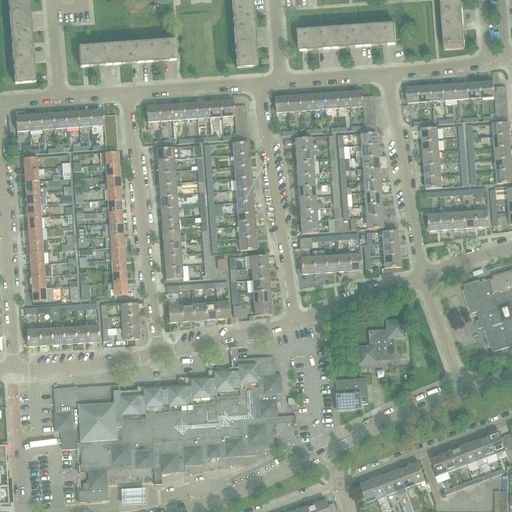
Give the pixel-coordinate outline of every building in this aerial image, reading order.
[(441,3),(442,19),(463,17),(462,1),(441,3)] [(8,5),(9,20),(30,19),(28,3),(8,5)] [(231,4),(232,20),(253,19),(252,3),(231,4)] [(442,19),(443,35),(464,33),(463,17),(442,19)] [(9,20),(10,36),(31,35),(30,19),(9,20)] [(232,20),(233,36),(254,35),(253,19),(232,20)] [(395,25),(378,26),(379,47),(396,45),(395,25)] [(378,26),(362,27),(364,48),(379,47),(378,26)] [(362,27),(346,28),(348,49),(364,48),(362,27)] [(346,28),(330,29),(332,50),(348,49),(346,28)] [(330,29),(315,30),(316,51),(332,50),(330,29)] [(300,52),(316,51),(315,30),(298,31),(300,52)] [(465,49),(464,33),(443,35),(445,51),(465,49)] [(10,36),(11,52),(32,50),(31,35),(10,36)] [(233,36),(234,52),(255,51),(254,35),(233,36)] [(175,40),(159,41),(160,62),(176,61),(175,40)] [(159,41),(143,43),(144,63),(160,62),(159,41)] [(143,43),(127,44),(128,64),(144,63),(143,43)] [(127,44),(111,45),(112,65),(128,64),(127,44)] [(111,45),(95,46),(96,66),(112,65),(111,45)] [(80,68),(96,66),(95,46),(78,47),(80,68)] [(11,52),(13,68),(33,66),(32,50),(11,52)] [(256,67),(255,51),(234,52),(236,69),(256,67)] [(35,83),(33,66),(13,68),(14,84),(35,83)] [(493,83),(481,84),(482,99),(494,98),(494,94),(494,88),(493,83)] [(481,84),(468,85),(469,100),(482,99),(481,84)] [(456,85),(444,86),(445,102),(457,101),(456,85)] [(468,85),(456,85),(457,101),(469,100),(468,85)] [(444,86),(432,87),(433,103),(445,102),(444,86)] [(432,87),(419,88),(420,103),(433,103),(432,87)] [(408,104),(420,103),(419,88),(406,89),(408,104)] [(361,92),(348,93),(349,108),(362,108),(362,104),(361,98),(361,92)] [(348,93),(336,94),(337,109),(349,108),(348,93)] [(336,94),(324,95),(325,110),(337,109),(336,94)] [(324,95),(311,96),(312,111),(325,110),(324,95)] [(311,96),(299,97),(300,112),(312,111),(311,96)] [(299,97),(287,98),(288,113),(300,112),(299,97)] [(275,114),(288,113),(287,98),(274,98),(275,114)] [(233,101),(220,102),(221,117),(234,116),(234,113),(234,107),(233,101)] [(220,102),(208,103),(209,118),(221,117),(220,102)] [(208,103),(196,104),(197,119),(209,118),(208,103)] [(196,104),(183,105),(184,120),(197,119),(196,104)] [(171,105),(159,106),(160,121),(172,121),(171,105)] [(183,105),(171,105),(172,121),(184,120),(183,105)] [(147,122),(160,121),(159,106),(146,107),(147,116),(147,120),(147,122)] [(103,111),(90,112),(91,127),(104,126),(103,122),(103,117),(103,111)] [(77,112),(65,113),(66,129),(78,128),(77,112)] [(90,112),(77,112),(78,128),(91,127),(90,112)] [(65,113),(53,114),(54,129),(66,129),(65,113)] [(53,114),(40,115),(42,130),(54,129),(53,114)] [(40,115),(28,116),(29,131),(42,130),(40,115)] [(16,132),(29,131),(28,116),(15,117),(16,132)] [(493,125),(494,137),(509,136),(508,124),(493,125)] [(472,126),(467,127),(468,139),(473,139),(477,138),(477,132),(473,133),(472,126)] [(421,130),(422,142),(438,141),(437,129),(421,130)] [(360,135),(360,147),(377,145),(376,134),(360,135)] [(494,137),(494,149),(510,148),(509,136),(494,137)] [(295,140),(295,151),(312,150),(317,150),(317,144),(312,145),(311,139),(295,140)] [(422,142),(423,154),(439,153),(438,141),(422,142)] [(232,144),(233,156),(249,155),(248,143),(232,144)] [(355,159),(361,159),(378,158),(377,145),(360,147),(361,152),(356,152),(355,153),(355,159)] [(200,146),(192,147),(193,159),(196,159),(201,159),(200,146)] [(158,162),(174,161),(179,160),(178,148),(173,148),(157,149),(158,162)] [(494,149),(495,161),(511,160),(510,148),(494,149)] [(295,151),(296,163),(313,162),(312,150),(295,151)] [(101,166),(105,165),(119,164),(118,152),(100,153),(101,166)] [(423,154),(424,166),(440,164),(439,153),(423,154)] [(233,156),(234,168),(250,166),(249,155),(233,156)] [(23,159),(24,171),(38,170),(37,158),(23,159)] [(362,164),(362,170),(379,169),(378,158),(361,159),(355,159),(356,164),(362,164)] [(495,161),(496,172),(511,171),(511,160),(495,161)] [(158,162),(158,174),(175,172),(174,161),(158,162)] [(297,175),(314,174),(318,173),(317,162),(313,162),(296,163),(297,175)] [(105,165),(106,177),(119,176),(119,164),(105,165)] [(424,166),(425,177),(441,176),(440,164),(424,166)] [(234,168),(235,179),(251,178),(250,166),(234,168)] [(70,168),(62,168),(59,169),(59,171),(62,170),(63,178),(70,177),(70,168)] [(362,176),(363,182),(380,181),(379,169),(362,170),(356,171),(357,176),(362,176)] [(24,171),(25,183),(38,182),(38,176),(43,176),(43,170),(38,170),(24,171)] [(511,183),(511,174),(511,171),(496,172),(497,185),(511,183)] [(158,174),(159,186),(176,185),(175,172),(158,174)] [(297,175),(298,187),(314,186),(314,174),(297,175)] [(100,190),(107,190),(120,189),(119,176),(106,177),(107,185),(100,185),(100,190)] [(442,188),(441,176),(425,177),(426,190),(442,188)] [(235,179),(236,191),(252,189),(251,178),(235,179)] [(363,182),(364,195),(381,193),(380,181),(363,182)] [(25,183),(26,195),(39,194),(42,194),(47,193),(46,188),(39,189),(38,182),(25,183)] [(159,186),(160,198),(177,197),(176,185),(159,186)] [(298,187),(299,199),(315,198),(314,186),(298,187)] [(107,190),(108,201),(121,201),(120,189),(107,190)] [(236,191),(237,202),(253,201),(252,189),(236,191)] [(82,191),(75,192),(75,203),(83,203),(82,191)] [(364,195),(365,206),(381,205),(381,193),(364,195)] [(42,194),(39,194),(26,195),(26,207),(40,206),(40,199),(43,199),(42,194)] [(160,198),(161,209),(177,208),(177,197),(160,198)] [(299,199),(300,211),(316,210),(315,198),(299,199)] [(102,214),(109,213),(122,213),(121,201),(108,201),(108,208),(101,208),(102,214)] [(237,202),(237,214),(253,212),(253,201),(237,202)] [(365,206),(365,218),(382,217),(381,205),(365,206)] [(26,207),(27,219),(41,218),(40,206),(26,207)] [(161,209),(162,221),(178,220),(177,208),(161,209)] [(300,211),(300,223),(317,222),(316,210),(300,211)] [(237,214),(238,225),(254,224),(253,212),(237,214)] [(488,212),(475,213),(477,229),(489,228),(488,212)] [(109,213),(109,225),(123,224),(122,213),(109,213)] [(475,213),(464,214),(465,229),(477,229),(475,213)] [(452,214),(440,215),(441,231),(453,230),(452,214)] [(464,214),(452,214),(453,230),(465,229),(464,214)] [(429,232),(441,231),(440,215),(428,216),(429,232)] [(383,229),(382,217),(365,218),(366,230),(383,229)] [(27,219),(28,230),(42,229),(41,218),(27,219)] [(162,221),(163,233),(179,232),(178,220),(162,221)] [(318,234),(317,222),(300,223),(301,235),(318,234)] [(102,238),(105,238),(123,236),(123,224),(109,225),(105,225),(105,232),(101,232),(102,238)] [(238,225),(239,236),(255,235),(254,224),(238,225)] [(28,230),(29,243),(42,242),(42,229),(28,230)] [(85,229),(77,230),(78,239),(85,239),(85,229)] [(163,233),(164,245),(180,244),(179,232),(163,233)] [(382,233),(383,245),(399,244),(398,232),(382,233)] [(239,236),(240,248),(240,251),(256,250),(255,235),(239,236)] [(106,243),(106,249),(111,249),(124,248),(123,236),(105,238),(106,243)] [(311,238),(299,239),(300,248),(300,249),(312,248),(312,243),(311,238)] [(85,239),(78,239),(78,249),(86,249),(85,239)] [(29,243),(29,248),(30,254),(43,253),(42,242),(29,243)] [(164,245),(164,248),(164,257),(181,256),(180,244),(164,245)] [(383,245),(383,248),(384,257),(400,256),(399,244),(383,245)] [(125,260),(124,248),(111,249),(112,261),(125,260)] [(30,254),(31,267),(44,266),(43,253),(30,254)] [(360,255),(348,256),(349,272),(362,271),(360,255)] [(164,257),(165,269),(182,268),(181,256),(164,257)] [(251,257),(252,269),(268,268),(267,256),(251,257)] [(348,256),(337,257),(338,273),(349,272),(348,256)] [(401,268),(400,256),(384,257),(385,269),(401,268)] [(337,257),(325,258),(326,273),(338,273),(337,257)] [(325,258),(313,259),(314,274),(326,273),(325,258)] [(302,275),(314,274),(313,259),(301,259),(302,269),(302,275)] [(112,261),(113,273),(126,272),(125,260),(112,261)] [(219,271),(226,271),(225,261),(218,262),(219,271)] [(31,278),(45,277),(51,277),(50,265),(44,266),(31,267),(31,278)] [(183,279),(182,268),(165,269),(166,280),(183,279)] [(252,269),(252,281),(269,280),(268,268),(252,269)] [(511,270),(492,277),(492,279),(480,283),(479,281),(463,286),(472,314),(477,313),(479,321),(476,322),(478,329),(483,328),(489,349),(491,348),(493,353),(511,346),(511,270)] [(113,273),(113,285),(127,284),(126,272),(113,273)] [(31,278),(32,290),(50,289),(46,289),(45,277),(31,278)] [(87,277),(80,278),(81,287),(88,286),(87,277)] [(252,281),(253,293),(270,292),(269,280),(252,281)] [(127,296),(127,284),(113,285),(106,285),(107,291),(114,290),(114,297),(127,296)] [(88,286),(81,287),(82,301),(89,301),(88,286)] [(180,286),(167,287),(167,295),(178,294),(178,291),(177,289),(180,289),(180,286)] [(77,287),(70,288),(70,294),(67,294),(67,300),(60,301),(60,304),(71,303),(71,302),(78,302),(77,287)] [(51,301),(50,289),(32,290),(33,302),(47,301),(51,301)] [(253,293),(254,305),(271,304),(270,292),(253,293)] [(228,303),(215,304),(217,320),(230,319),(228,303)] [(121,305),(122,317),(138,316),(137,304),(121,305)] [(215,304),(204,305),(204,321),(217,320),(215,304)] [(272,316),(271,304),(254,305),(255,317),(272,316)] [(192,305),(180,306),(181,323),(193,322),(192,305)] [(204,305),(192,305),(193,322),(204,321),(204,305)] [(169,323),(181,323),(180,306),(168,307),(169,310),(165,310),(165,317),(169,317),(169,323)] [(235,306),(233,306),(234,319),(241,318),(240,307),(238,307),(235,307),(235,306)] [(122,317),(118,318),(118,323),(122,323),(122,329),(139,328),(138,316),(122,317)] [(393,339),(405,339),(404,320),(386,321),(386,334),(375,334),(374,331),(368,331),(369,347),(357,347),(358,366),(377,365),(377,359),(388,358),(388,355),(394,354),(393,339)] [(87,327),(75,328),(76,344),(87,343),(87,327)] [(99,327),(87,327),(87,343),(100,343),(99,327)] [(75,328),(63,329),(64,345),(76,344),(75,328)] [(140,340),(139,328),(122,329),(116,330),(116,341),(123,341),(140,340)] [(63,329),(51,330),(52,345),(64,345),(63,329)] [(28,347),(40,346),(39,330),(27,331),(28,347)] [(51,330),(39,330),(40,346),(52,345),(51,330)] [(73,389),(53,390),(55,414),(54,414),(55,432),(61,432),(62,451),(80,450),(81,450),(82,467),(130,464),(130,470),(159,468),(160,474),(185,472),(184,466),(202,465),(202,459),(256,455),(255,444),(267,443),(266,425),(265,419),(277,418),(276,394),(281,394),(280,376),(267,376),(266,364),(237,366),(238,373),(232,373),(214,374),(214,380),(190,381),(191,387),(143,391),(143,396),(120,398),(119,386),(113,386),(76,388),(73,389)] [(365,379),(335,381),(336,395),(334,395),(335,412),(360,410),(360,405),(367,404),(365,379)] [(304,418),(304,405),(294,406),(294,418),(304,418)] [(499,432),(489,436),(496,455),(506,451),(506,453),(511,451),(508,439),(502,441),(499,432)] [(489,436),(479,439),(487,459),(496,455),(489,436)] [(479,439),(469,443),(477,462),(479,467),(488,463),(479,439)] [(469,443),(460,447),(467,466),(477,462),(469,443)] [(0,505),(8,506),(4,447),(0,447),(0,505)] [(460,447),(450,450),(457,470),(467,466),(460,447)] [(450,450),(441,454),(448,473),(457,470),(450,450)] [(438,477),(448,473),(441,454),(431,458),(438,477)] [(418,463),(408,466),(416,486),(425,482),(418,463)] [(408,466),(398,470),(406,489),(411,487),(412,490),(416,488),(416,486),(408,466)] [(398,470),(389,474),(396,493),(398,497),(407,494),(406,489),(398,470)] [(83,490),(77,491),(78,503),(102,502),(108,501),(107,489),(107,487),(106,471),(88,472),(89,484),(83,484),(83,490)] [(389,474),(379,477),(387,497),(396,493),(389,474)] [(379,477),(370,481),(377,500),(387,497),(379,477)] [(455,477),(450,479),(454,488),(458,487),(455,477)] [(367,504),(377,500),(370,481),(360,485),(367,504)] [(144,489),(122,489),(122,505),(144,505),(144,489)] [(324,500),(314,503),(317,511),(336,511),(333,504),(327,506),(324,500)] [(317,511),(314,503),(305,507),(306,511),(317,511)]
